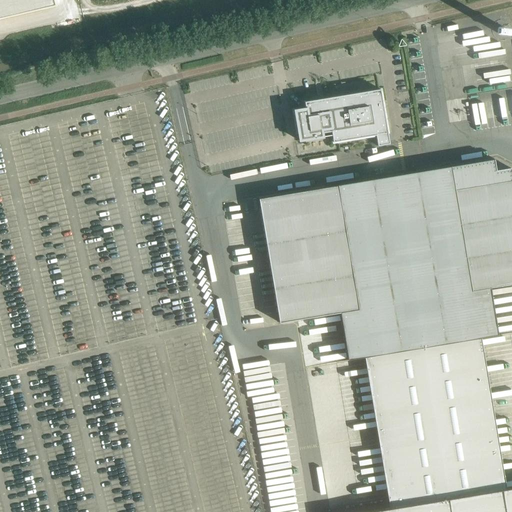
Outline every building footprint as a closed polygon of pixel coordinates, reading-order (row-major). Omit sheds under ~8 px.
[(502,43),(506,41),(508,38),(509,34),(509,30),(507,27),(505,24),(501,22),(497,22),(493,23),(489,26),(487,29),(487,34),(489,39),(492,42),(497,44),(502,43)] [(308,101),(305,102),(306,109),(295,110),(297,127),(295,127),(296,132),(298,132),(300,141),(323,137),(323,133),(332,132),(333,142),(338,141),(338,142),(377,135),(379,145),(390,143),(381,89),(308,101)] [(511,169),(497,172),(495,160),(451,167),(472,290),(490,287),(511,283),(511,169)] [(348,359),(369,356),(477,338),(498,335),(490,287),(472,290),(451,167),(338,186),(359,309),(340,312),(348,359)] [(338,186),(259,199),(280,322),(340,312),(359,309),(338,186)] [(395,508),(450,498),(502,490),(477,338),(369,356),(395,508)] [(511,511),(511,488),(502,490),(505,511),(511,511)] [(505,511),(502,490),(450,498),(451,511),(505,511)] [(451,511),(450,498),(395,508),(368,511),(451,511)]
